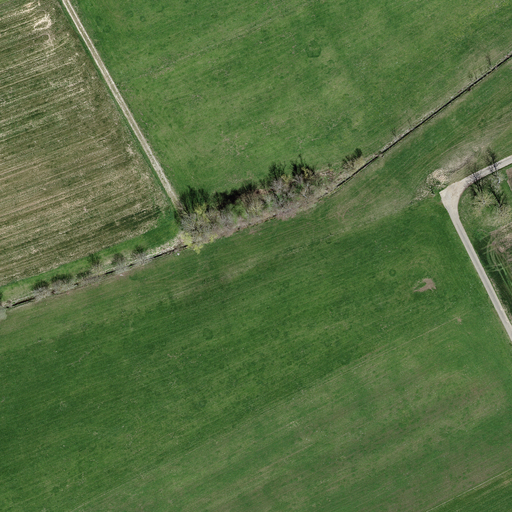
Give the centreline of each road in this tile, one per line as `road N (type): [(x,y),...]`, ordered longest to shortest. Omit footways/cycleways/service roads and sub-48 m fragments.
road 1 (track): [(63,0),(182,218)]
road 2 (track): [(511,161),(460,189),(453,206),(511,337)]
